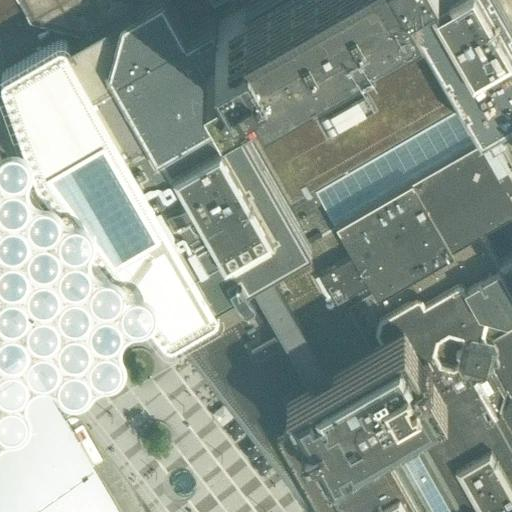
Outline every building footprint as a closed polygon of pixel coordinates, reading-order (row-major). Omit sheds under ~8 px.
[(190,349),(239,412),(251,405),(291,382),(292,381),(292,382),(313,370),(313,369),(314,369),(314,368),(315,369),(336,357),(336,356),(337,356),(370,338),(369,337),(370,337),(371,337),(379,332),(380,331),(381,331),(400,320),(400,319),(401,319),(402,318),(403,317),(403,318),(404,317),(405,318),(434,301),(434,300),(435,300),(461,286),(461,285),(462,285),(463,285),(493,268),(493,267),(493,266),(494,266),(495,267),(502,262),(496,250),(485,231),(480,223),(480,222),(511,203),(511,0),(39,0),(32,4),(0,21),(0,45),(5,60),(15,87),(18,94),(25,118),(34,142),(40,156),(50,171),(93,225),(106,242),(144,290),(145,293),(147,296),(159,309),(160,310),(180,336),(190,349)] [(0,0),(0,21),(32,4),(39,0),(0,0)] [(0,0),(0,257),(2,259),(38,287),(45,292),(68,320),(69,322),(71,324),(95,368),(100,377),(112,397),(170,500),(177,511),(298,511),(297,509),(207,352),(199,338),(187,316),(180,303),(112,185),(66,104),(40,57),(34,46),(25,31),(6,0),(0,0)] [(511,511),(511,256),(502,262),(495,267),(494,266),(493,266),(493,267),(493,268),(463,285),(462,285),(461,285),(461,286),(435,300),(434,300),(434,301),(405,318),(404,317),(403,318),(403,317),(402,318),(401,319),(400,319),(400,320),(381,331),(380,331),(379,332),(371,337),(370,337),(369,337),(370,338),(337,356),(336,356),(336,357),(315,369),(314,368),(314,369),(313,369),(313,370),(292,382),(292,381),(291,382),(251,405),(239,412),(243,417),(262,442),(316,511),(511,511)] [(30,281),(31,278),(30,275),(29,272),(27,269),(25,267),(23,265),(20,264),(17,264),(13,264),(10,265),(8,267),(6,269),(4,272),(3,275),(2,278),(3,281),(4,284),(5,287),(8,289),(10,291),(13,292),(16,292),(20,292),(23,291),(25,289),(27,287),(29,284),(30,281)] [(61,300),(62,296),(61,293),(60,290),(59,288),(56,285),(54,284),(51,283),(48,282),(44,283),(42,284),(39,285),(37,288),(35,290),(34,293),(34,296),(34,299),(35,302),(37,305),(39,307),(41,309),(44,310),(47,310),(51,310),(54,309),(56,307),(58,305),(60,302),(61,300)] [(30,317),(30,314),(30,311),(29,308),(27,305),(25,303),(22,301),(19,300),(16,300),(13,300),(10,301),(7,303),(5,305),(4,308),(2,311),(2,314),(2,317),(4,320),(5,323),(7,325),(10,327),(13,328),(16,328),(19,328),(22,327),(25,325),(27,323),(29,320),(30,317)] [(61,335),(61,332),(61,329),(60,326),(58,324),(56,321),(53,320),(50,319),(47,318),(44,319),(41,320),(39,321),(36,324),(35,326),(34,329),(33,332),(34,335),(35,338),(36,341),(38,343),(41,345),(44,346),(47,346),(50,346),(53,345),(56,343),(58,341),(60,338),(61,335)] [(30,353),(30,350),(30,347),(28,344),(27,341),(25,339),(22,337),(19,336),(16,336),(13,336),(10,337),(7,339),(5,341),(3,344),(2,347),(2,350),(2,353),(3,356),(5,359),(7,361),(10,363),(13,364),(16,364),(19,364),(22,363),(25,361),(27,359),(28,356),(30,353)] [(92,354),(92,351),(92,348),(91,345),(90,342),(88,340),(85,339),(83,337),(80,337),(77,337),(74,337),(71,338),(69,340),(67,342),(65,345),(65,348),(64,351),(64,353),(65,356),(67,359),(69,361),(71,363),(74,364),(77,365),(80,365),(83,364),(85,363),(88,361),(90,359),(91,356),(92,354)] [(126,511),(112,486),(109,481),(91,450),(85,440),(81,433),(71,420),(67,414),(53,392),(32,359),(25,349),(0,362),(0,511),(126,511)]
